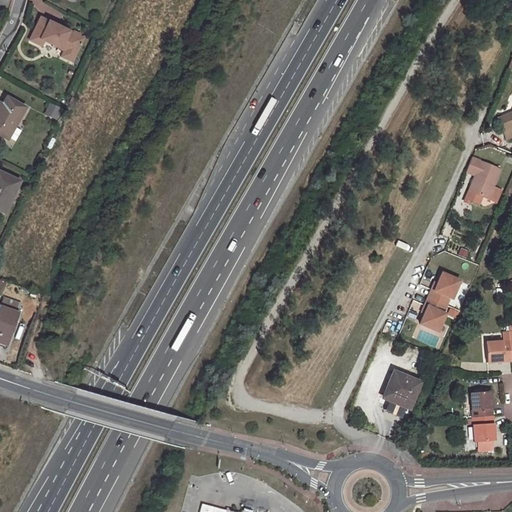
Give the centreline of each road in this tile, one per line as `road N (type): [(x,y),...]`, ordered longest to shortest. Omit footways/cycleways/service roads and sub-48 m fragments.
road 1 (trunk): [(337,0),(48,511)]
road 2 (trunk): [(78,511),(367,0)]
road 3 (tertiary): [(0,378),(290,462)]
